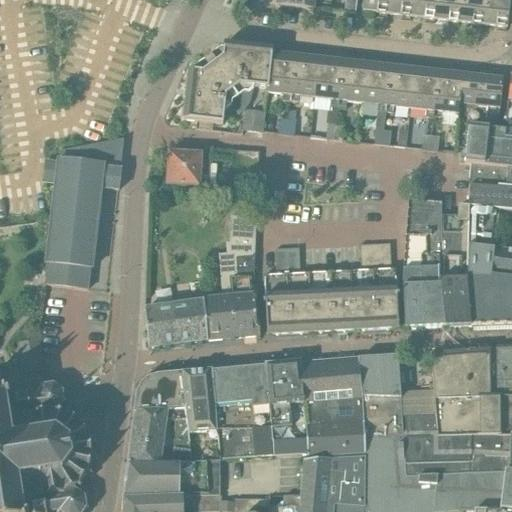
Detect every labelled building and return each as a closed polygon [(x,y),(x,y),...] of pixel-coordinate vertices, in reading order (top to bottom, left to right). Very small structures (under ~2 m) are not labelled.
[(276,0),(276,7),(314,11),(314,0),(320,0),(321,1),(331,2),(331,0),(276,0)] [(357,0),(348,0),(348,7),(356,8),(357,0)] [(388,15),(389,0),(363,0),(362,12),(388,15)] [(412,18),(413,0),(389,0),(388,15),(412,18)] [(435,20),(437,0),(413,0),(412,18),(435,20)] [(437,0),(435,20),(459,23),(461,0),(437,0)] [(461,0),(459,23),(483,26),(485,0),(461,0)] [(485,0),(483,26),(507,28),(509,0),(485,0)] [(271,54),(272,54),(272,50),(223,45),(222,59),(202,74),(188,72),(183,121),(222,126),(225,106),(231,107),(232,103),(243,94),(247,94),(248,88),(267,90),(271,54)] [(295,57),(272,54),(271,54),(267,90),(266,94),(283,96),(282,102),(290,103),(295,57)] [(314,99),(319,60),(295,57),(290,103),(298,104),(299,97),(314,99)] [(343,62),(319,60),(314,99),(330,101),(329,108),(337,109),(343,62)] [(367,65),(343,62),(337,109),(345,109),(346,103),(362,105),(367,65)] [(390,68),(367,65),(362,105),(378,106),(377,113),(385,114),(390,68)] [(414,70),(390,68),(385,114),(393,115),(394,108),(410,110),(414,70)] [(433,119),(438,73),(414,70),(410,110),(426,112),(425,118),(433,119)] [(462,76),(438,73),(433,119),(441,120),(442,114),(457,116),(462,76)] [(477,108),(487,109),(485,122),(497,124),(502,80),(462,76),(457,116),(458,116),(459,109),(476,110),(477,108)] [(102,120),(103,122),(113,117),(108,108),(91,117),(95,124),(102,120)] [(264,114),(245,112),(243,131),(262,134),(264,114)] [(286,136),(288,121),(280,120),(278,135),(286,136)] [(296,122),(288,121),(286,136),(294,137),(296,122)] [(326,141),(334,142),(335,127),(327,126),(326,141)] [(343,128),(335,127),(334,142),(342,143),(343,128)] [(511,132),(506,132),(468,128),(464,165),(470,166),(470,168),(496,169),(511,171),(511,132)] [(374,146),(381,147),(383,132),(375,131),(374,146)] [(383,132),(381,147),(389,148),(391,133),(383,132)] [(421,152),(429,152),(431,138),(423,137),(421,152)] [(431,138),(429,152),(437,153),(439,138),(431,138)] [(81,148),(79,163),(103,166),(103,169),(120,171),(120,168),(123,140),(81,148)] [(258,154),(181,150),(181,154),(168,154),(166,186),(210,188),(211,161),(231,162),(230,189),(256,191),(258,154)] [(56,185),(50,235),(95,241),(100,190),(118,192),(121,171),(120,171),(103,169),(103,166),(79,163),(58,161),(58,164),(45,162),(42,183),(56,185)] [(511,171),(496,169),(470,168),(469,187),(511,190),(511,171)] [(511,190),(469,187),(468,207),(499,211),(511,211),(511,190)] [(421,257),(422,280),(440,280),(439,258),(442,216),(441,216),(442,205),(410,201),(407,237),(419,238),(419,242),(425,242),(426,257),(421,257)] [(467,280),(467,238),(467,208),(458,207),(458,217),(442,216),(439,258),(440,280),(440,285),(445,329),(470,328),(467,280)] [(511,277),(491,274),(494,249),(496,240),(499,211),(468,207),(467,207),(467,208),(467,238),(467,280),(470,328),(511,326),(511,277)] [(203,303),(206,343),(235,340),(230,288),(238,287),(236,259),(254,258),(256,214),(227,217),(230,243),(224,244),(226,255),(217,255),(221,295),(219,295),(215,292),(207,293),(204,296),(202,297),(202,303),(203,303)] [(91,270),(95,241),(50,235),(46,265),(48,265),(47,275),(45,286),(66,289),(87,291),(88,280),(90,270),(91,270)] [(422,280),(421,257),(426,257),(425,242),(419,242),(419,238),(407,237),(404,277),(404,288),(405,288),(407,330),(423,330),(422,308),(424,308),(422,287),(422,280)] [(390,253),(389,245),(374,246),(375,254),(390,253)] [(374,246),(359,247),(360,254),(375,254),(374,246)] [(511,251),(494,249),(491,274),(511,277),(511,251)] [(287,250),(275,251),(276,273),(288,272),(287,250)] [(288,272),(300,272),(299,250),(287,250),(288,272)] [(390,260),(390,253),(375,254),(375,261),(390,260)] [(360,254),(360,262),(375,261),(375,254),(360,254)] [(238,287),(230,288),(235,340),(257,338),(254,295),(253,277),(254,258),(236,259),(238,287)] [(375,268),(390,267),(390,260),(375,261),(375,268)] [(360,262),(360,269),(375,268),(375,261),(360,262)] [(395,271),(380,271),(365,272),(351,273),(336,274),(322,274),(307,275),(293,276),(279,277),(264,277),(266,328),(272,327),(272,334),(274,334),(274,338),(304,336),(304,332),(310,332),(317,332),(318,338),(327,337),(327,334),(337,334),(337,337),(347,336),(347,330),(354,330),(360,330),(361,336),(390,334),(390,328),(392,328),(392,321),(397,321),(395,271)] [(440,285),(440,280),(422,280),(422,287),(424,308),(422,308),(423,330),(445,329),(440,285)] [(203,303),(202,303),(198,303),(197,299),(180,301),(180,306),(162,308),(161,307),(148,309),(149,310),(145,311),(148,350),(206,343),(203,303)] [(43,371),(38,341),(19,345),(23,374),(43,371)] [(511,349),(489,350),(489,398),(511,396),(511,349)] [(511,396),(489,398),(489,350),(430,356),(435,416),(438,438),(485,438),(511,437),(511,396)] [(365,459),(367,459),(367,479),(406,478),(405,465),(403,439),(398,357),(357,360),(362,399),(364,425),(365,455),(365,458),(365,459)] [(362,399),(357,360),(299,365),(301,387),(304,404),(306,427),(307,456),(307,458),(365,455),(364,425),(362,399)] [(301,387),(299,365),(266,368),(271,431),(273,457),(302,455),(302,456),(307,456),(306,427),(304,404),(301,387)] [(219,460),(220,460),(273,457),(271,431),(266,368),(211,372),(219,460)] [(187,435),(217,432),(211,372),(182,375),(184,411),(187,435)] [(182,375),(157,377),(149,380),(143,384),(142,386),(137,394),(135,413),(162,412),(161,417),(167,419),(172,419),(170,428),(176,429),(174,444),(188,446),(187,435),(184,411),(182,375)] [(0,511),(83,511),(85,510),(89,511),(90,509),(85,508),(84,499),(88,497),(87,496),(83,498),(72,490),(77,487),(80,490),(81,489),(78,485),(87,474),(91,476),(92,473),(88,471),(91,458),(96,458),(96,455),(91,455),(89,441),(88,439),(81,427),(79,425),(68,417),(70,413),(67,412),(66,416),(56,414),(63,404),(67,405),(67,404),(63,403),(62,393),(61,392),(53,387),(54,383),(53,382),(52,386),(43,387),(41,383),(39,385),(41,389),(35,395),(32,394),(31,396),(33,397),(28,398),(28,396),(31,392),(28,390),(25,394),(5,397),(4,391),(2,392),(0,379),(0,511)] [(190,464),(188,446),(174,444),(172,457),(162,456),(167,419),(161,417),(162,412),(135,413),(127,465),(179,466),(190,464)] [(470,457),(493,458),(493,457),(511,457),(511,437),(485,438),(438,438),(435,416),(404,417),(407,439),(403,439),(405,465),(406,478),(425,477),(427,477),(427,465),(470,464),(470,457)] [(510,473),(511,473),(511,457),(493,457),(493,458),(470,457),(470,464),(427,465),(427,477),(443,476),(510,473)] [(336,511),(338,507),(352,508),(351,511),(365,511),(366,509),(367,459),(365,459),(306,461),(299,511),(336,511)] [(194,464),(179,466),(127,465),(122,500),(179,497),(182,497),(192,497),(202,497),(210,497),(220,497),(219,462),(220,462),(220,460),(219,460),(194,464)] [(367,479),(366,509),(365,511),(461,511),(480,511),(484,511),(501,511),(505,511),(511,511),(511,473),(510,473),(443,476),(427,477),(425,477),(406,478),(367,479)] [(182,511),(182,497),(179,497),(122,500),(121,511),(182,511)] [(202,497),(192,497),(192,505),(203,505),(202,497)] [(210,505),(220,505),(221,498),(220,498),(220,497),(210,497),(210,505)] [(267,510),(267,511),(297,511),(299,497),(269,497),(268,502),(268,508),(267,510)] [(249,501),(234,501),(233,509),(244,510),(248,511),(249,501)] [(256,501),(255,501),(249,501),(248,511),(247,511),(255,511),(255,509),(256,507),(256,501)] [(255,509),(267,510),(268,508),(268,502),(256,501),(256,507),(255,509)]
